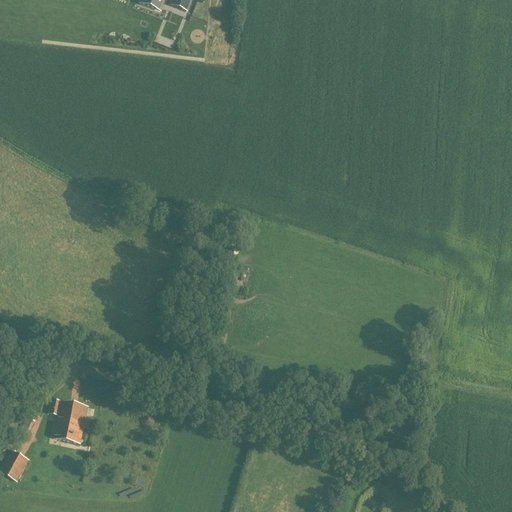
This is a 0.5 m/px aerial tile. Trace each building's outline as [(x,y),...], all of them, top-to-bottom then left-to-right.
[(141,0),(140,4),(160,12),(164,0),(172,0),(170,6),(187,13),(191,0),(141,0)] [(48,414),(58,417),(54,439),(79,445),(87,409),(50,401),(48,414)] [(15,436),(4,420),(0,422),(0,440),(3,444),(15,436)] [(29,461),(10,450),(0,468),(0,474),(17,484),(29,461)] [(136,478),(134,486),(143,489),(145,481),(136,478)]
